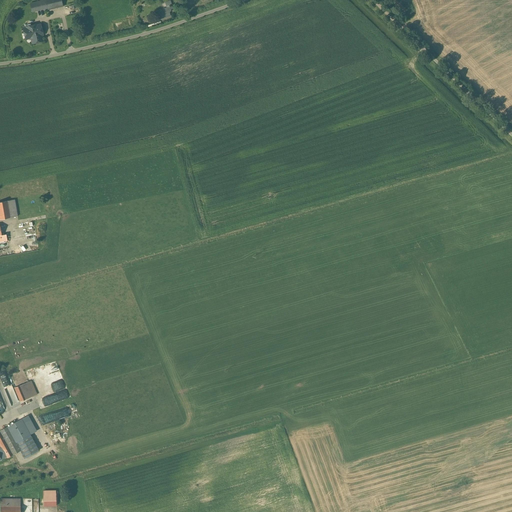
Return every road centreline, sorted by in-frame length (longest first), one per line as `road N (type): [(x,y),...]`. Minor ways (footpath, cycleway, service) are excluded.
road 1 (unclassified): [(0,62),(144,31),(240,0)]
road 2 (unclassified): [(511,138),(370,0)]
